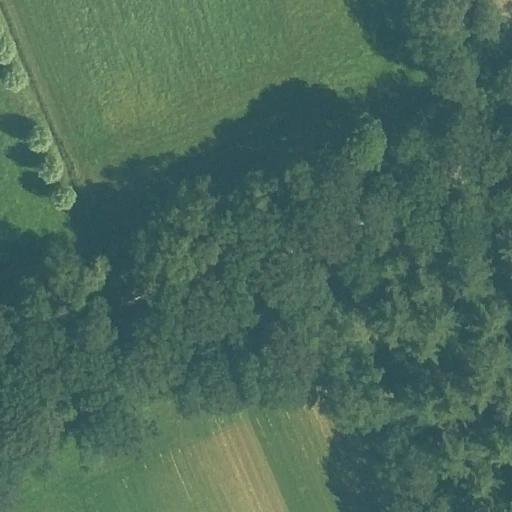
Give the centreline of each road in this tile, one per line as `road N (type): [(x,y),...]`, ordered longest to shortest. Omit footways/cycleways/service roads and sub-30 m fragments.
road 1 (tertiary): [(0,362),(511,154)]
road 2 (track): [(390,203),(485,511)]
